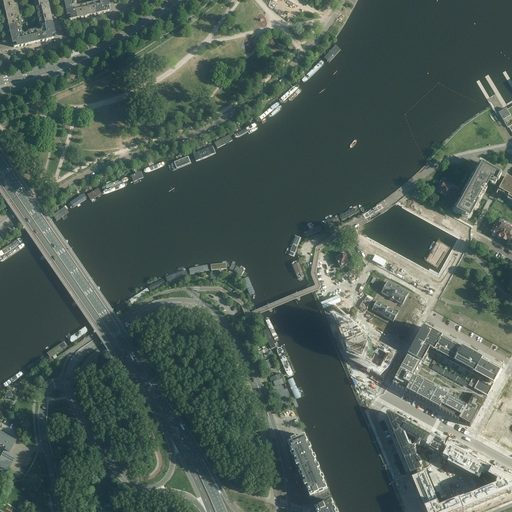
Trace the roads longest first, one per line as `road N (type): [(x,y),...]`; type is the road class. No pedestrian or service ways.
road 1 (residential): [(0,229),(84,174),(228,116),(314,42),(343,0)]
road 2 (secondary): [(198,461),(0,165)]
road 3 (secondary): [(0,179),(172,434)]
road 4 (tertiary): [(68,382),(80,352),(125,321),(160,304),(190,303),(213,314),(234,340),(271,425)]
road 5 (unclassified): [(57,511),(40,419),(47,389),(68,382)]
road 6 (secondary): [(147,489),(128,483),(104,456),(68,382)]
road 7 (secondary): [(181,0),(69,66)]
road 8 (residential): [(382,394),(373,415),(412,511)]
